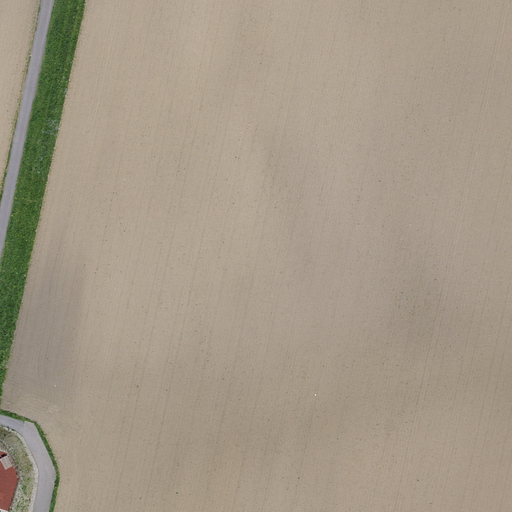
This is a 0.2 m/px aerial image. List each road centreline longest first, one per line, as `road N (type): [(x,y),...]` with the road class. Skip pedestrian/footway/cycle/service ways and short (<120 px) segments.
road 1 (track): [(50,0),(0,233)]
road 2 (track): [(0,395),(26,407),(28,420),(11,511)]
